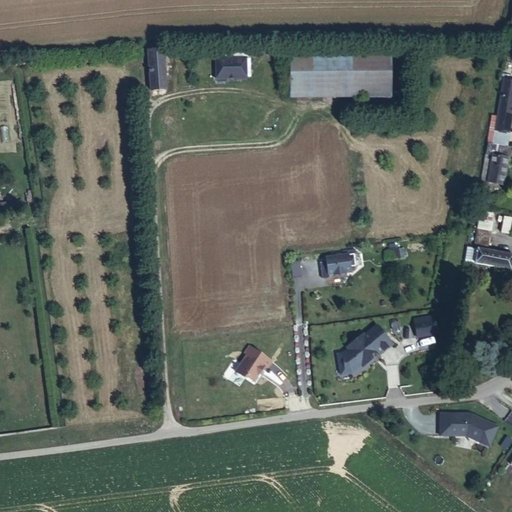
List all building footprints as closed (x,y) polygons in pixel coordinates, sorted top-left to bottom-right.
[(164,80),(162,47),(148,48),(151,88),(165,87),(164,80)] [(177,80),(175,47),(162,47),(164,80),(177,80)] [(317,87),(316,56),(291,56),(292,95),(317,95),(317,87)] [(390,56),(316,56),(317,87),(391,87),(390,56)] [(247,76),(246,57),(217,58),(218,76),(247,76)] [(511,106),(511,79),(504,78),(497,116),(510,119),(511,106)] [(317,87),(317,95),(391,95),(391,87),(317,87)] [(497,116),(495,127),(508,129),(510,119),(497,116)] [(495,127),(492,144),(494,145),(504,148),(508,129),(495,127)] [(509,157),(510,150),(504,148),(494,145),(492,154),(509,157)] [(504,183),(509,157),(492,154),(487,179),(504,183)] [(0,212),(20,211),(19,202),(0,204),(0,212)] [(498,232),(509,234),(511,217),(501,216),(498,232)] [(480,247),(490,249),(494,226),(480,224),(476,246),(480,247)] [(389,247),(389,258),(404,258),(404,247),(389,247)] [(511,253),(490,249),(480,247),(478,261),(511,267),(511,253)] [(349,266),(355,266),(353,254),(325,258),(326,262),(327,273),(328,274),(333,273),(339,275),(345,271),(350,271),(349,266)] [(301,276),(299,261),(291,263),(293,277),(301,276)] [(430,316),(413,318),(416,336),(433,333),(430,316)] [(339,373),(350,372),(360,364),(361,366),(371,358),(368,354),(374,349),(378,354),(391,343),(376,324),(363,335),(362,333),(346,346),(347,348),(342,353),(336,354),(339,373)] [(252,380),(262,365),(265,367),(270,360),(248,345),(243,352),(245,354),(234,371),(242,377),(244,375),(252,380)] [(49,429),(57,427),(55,413),(47,415),(49,429)] [(440,436),(466,437),(489,447),(498,427),(471,414),(440,414),(440,436)]
